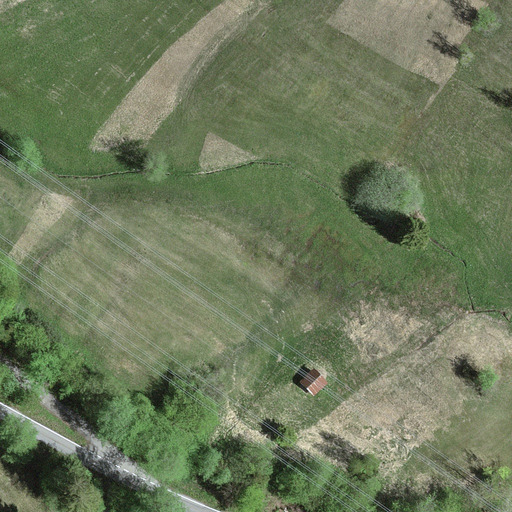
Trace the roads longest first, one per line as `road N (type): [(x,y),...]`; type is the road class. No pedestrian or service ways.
road 1 (unclassified): [(0,364),(103,446),(130,479)]
road 2 (tertiary): [(130,479),(0,406)]
